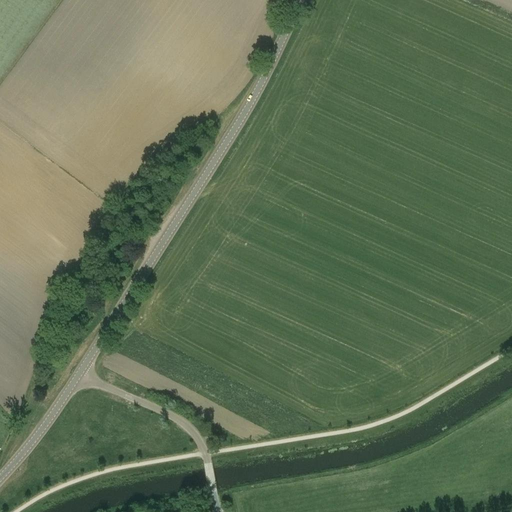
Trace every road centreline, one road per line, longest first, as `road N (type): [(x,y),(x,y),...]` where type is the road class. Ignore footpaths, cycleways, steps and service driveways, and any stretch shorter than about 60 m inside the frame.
road 1 (tertiary): [(77,376),(239,125),(301,0)]
road 2 (unclassified): [(212,495),(202,442),(177,417),(77,376)]
road 3 (tertiary): [(0,477),(77,376)]
